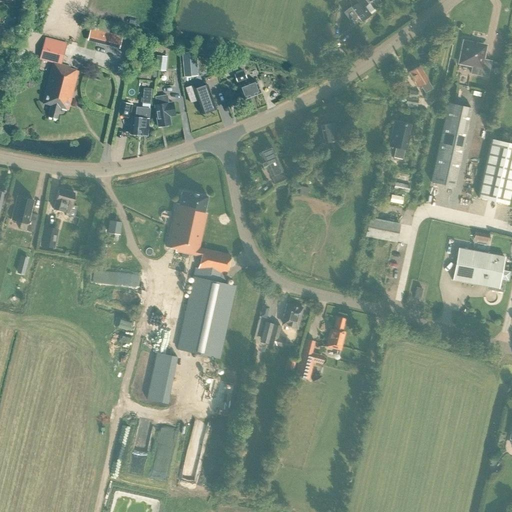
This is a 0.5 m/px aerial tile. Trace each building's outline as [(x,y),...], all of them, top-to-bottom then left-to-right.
[(364,0),(349,0),(353,5),(350,7),(360,21),(369,14),(368,13),(363,7),(367,4),(364,0)] [(372,11),(367,4),(363,7),(368,13),(372,11)] [(11,30),(0,26),(0,34),(8,38),(11,30)] [(112,46),(115,36),(105,33),(102,43),(112,46)] [(487,77),(490,61),(482,59),(485,46),(473,44),(473,42),(463,40),(460,53),(461,53),(459,63),(472,66),(470,73),(487,77)] [(68,110),(78,70),(70,68),(71,67),(61,64),(65,48),(43,42),(39,59),(52,62),(42,103),(50,105),(47,117),(57,119),(60,107),(68,110)] [(195,51),(183,51),(184,75),(195,75),(195,51)] [(165,71),(166,57),(156,56),(155,70),(165,71)] [(217,59),(223,74),(230,71),(224,56),(217,59)] [(432,88),(427,81),(418,66),(408,72),(417,87),(420,85),(424,93),(432,88)] [(249,83),(247,78),(236,82),(243,100),(261,93),(255,80),(249,83)] [(202,114),(216,109),(207,85),(194,89),(202,114)] [(152,89),(143,88),(142,104),(150,104),(152,89)] [(416,99),(418,91),(409,90),(408,97),(407,97),(406,104),(416,106),(418,99),(416,99)] [(168,102),(167,95),(155,97),(157,111),(155,111),(158,126),(163,126),(164,127),(167,127),(168,125),(170,125),(169,117),(175,116),(172,102),(168,102)] [(120,116),(129,118),(132,104),(123,102),(120,116)] [(454,187),(471,109),(448,103),(430,182),(454,187)] [(147,136),(150,108),(136,107),(135,117),(131,117),(129,135),(142,136),(143,137),(145,138),(146,136),(147,136)] [(406,150),(409,135),(407,135),(409,125),(394,122),(389,146),(395,148),(393,157),(402,159),(404,150),(406,150)] [(337,140),(334,123),(320,125),(324,143),(330,142),(332,151),(339,149),(339,150),(345,149),(343,139),(337,140)] [(507,205),(511,183),(511,144),(491,139),(478,198),(507,205)] [(270,148),(268,147),(265,148),(265,150),(258,153),(261,161),(260,162),(262,168),(266,166),(274,184),(285,179),(277,162),(277,161),(271,147),(270,148)] [(395,177),(392,191),(404,194),(407,179),(395,177)] [(308,187),(300,186),(299,194),(307,196),(308,187)] [(73,217),(76,205),(73,204),(76,194),(58,189),(53,209),(65,212),(64,214),(73,217)] [(207,198),(207,197),(181,191),(181,192),(179,204),(176,203),(166,247),(175,249),(174,251),(200,256),(198,268),(195,268),(177,349),(219,358),(235,286),(223,284),(229,255),(199,248),(206,213),(203,212),(207,197),(207,198)] [(403,197),(391,194),(389,202),(402,204),(403,197)] [(33,233),(36,218),(29,216),(33,201),(16,196),(10,220),(20,222),(18,229),(33,233)] [(395,242),(399,224),(368,218),(365,236),(395,242)] [(118,235),(121,222),(109,220),(107,233),(118,235)] [(54,248),(58,229),(42,226),(39,245),(54,248)] [(487,242),(489,235),(475,232),(473,239),(487,242)] [(492,290),(502,291),(504,280),(507,281),(509,272),(502,271),(504,257),(458,248),(452,280),(492,288),(492,290)] [(24,275),(28,258),(21,256),(17,273),(24,275)] [(183,272),(185,262),(173,259),(170,269),(183,272)] [(420,299),(422,288),(416,287),(414,298),(420,299)] [(267,316),(270,305),(264,304),(261,314),(267,316)] [(297,330),(299,320),(302,308),(286,304),(281,325),(290,328),(291,329),(295,330),(296,329),(297,330)] [(341,332),(344,319),(336,317),(333,330),(330,329),(325,346),(340,350),(344,333),(341,332)] [(282,347),(284,339),(278,338),(281,326),(265,322),(260,342),(282,347)] [(322,364),(324,356),(312,352),(315,341),(305,338),(295,375),(297,376),(296,382),(304,384),(305,379),(309,380),(313,362),(322,364)] [(114,365),(126,367),(130,348),(118,346),(114,365)] [(166,404),(176,357),(156,353),(146,399),(166,404)] [(315,373),(314,380),(322,382),(324,374),(315,373)] [(247,448),(235,446),(233,460),(244,462),(247,448)] [(242,477),(234,474),(231,481),(240,484),(242,477)]
